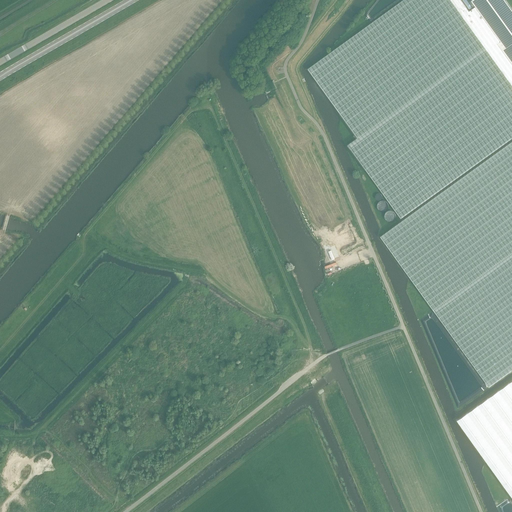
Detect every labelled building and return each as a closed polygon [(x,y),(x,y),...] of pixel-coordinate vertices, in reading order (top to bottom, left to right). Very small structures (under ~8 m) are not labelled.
[(511,63),(497,44),(500,41),(475,6),(469,11),(460,0),(402,0),(308,69),(357,138),(348,145),(401,218),(511,137),(511,63)] [(497,44),(511,63),(511,9),(505,0),(471,0),(475,6),(500,41),(497,44)] [(511,141),(380,237),(489,387),(511,370),(511,141)] [(389,208),(389,206),(389,205),(388,204),(387,203),(386,203),(385,202),(384,202),(383,202),(382,203),(381,203),(380,204),(379,206),(379,208),(379,209),(379,210),(380,211),(381,212),(382,213),(384,213),(385,213),(386,213),(388,212),(388,211),(389,210),(389,208)] [(396,218),(396,217),(396,216),(395,214),(393,213),(392,212),(391,212),(389,213),(387,214),(386,215),(386,216),(386,218),(386,219),(386,220),(387,221),(387,222),(389,223),(391,223),(393,223),(394,222),(395,221),(396,220),(396,219),(396,218)] [(511,380),(456,420),(511,497),(511,380)]
